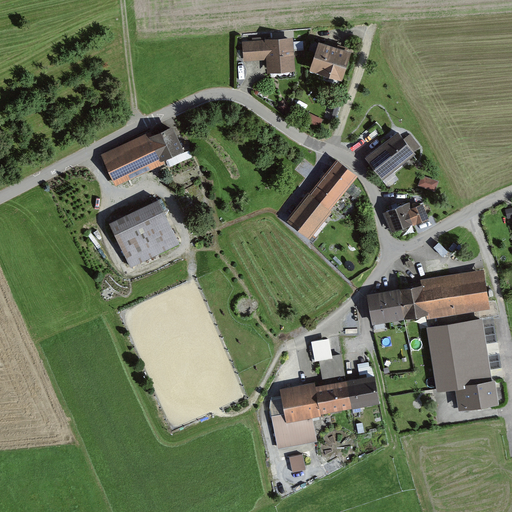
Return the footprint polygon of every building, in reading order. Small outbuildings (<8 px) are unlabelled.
[(296,40),(245,42),(246,63),(268,61),(268,73),(297,72),(296,40)] [(355,53),(322,43),(313,71),(345,82),(355,53)] [(152,136),(104,157),(118,188),(165,167),(164,163),(186,153),(175,129),(153,138),(152,136)] [(401,134),(368,158),(385,181),(418,157),(401,134)] [(339,162),(289,221),(311,239),(360,179),(339,162)] [(424,173),(419,184),(437,191),(441,180),(424,173)] [(159,202),(111,224),(132,267),(180,245),(159,202)] [(412,205),(387,215),(394,234),(428,221),(422,207),(414,210),(412,205)] [(426,287),(371,295),(375,323),(430,315),(431,320),(493,311),(487,272),(425,281),(426,287)] [(483,320),(430,329),(440,392),(458,389),(462,413),(501,406),(497,380),(493,381),(483,320)] [(287,414),(275,417),(281,449),(317,443),(313,421),(322,419),(321,414),(381,403),(376,377),(348,382),(343,355),(320,359),(325,388),(317,389),(316,384),(283,390),(287,414)]
